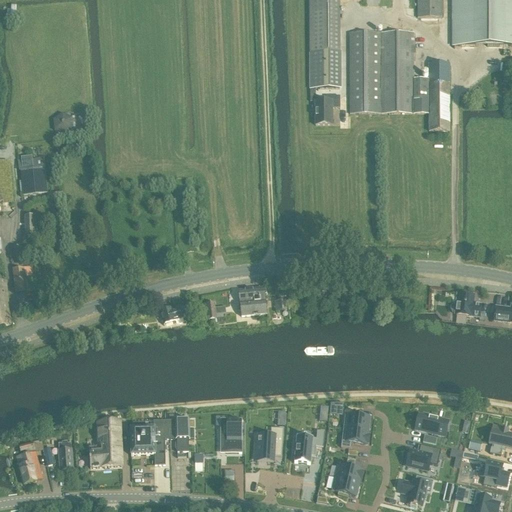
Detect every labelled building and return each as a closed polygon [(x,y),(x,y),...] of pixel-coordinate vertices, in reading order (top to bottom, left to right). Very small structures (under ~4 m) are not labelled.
[(309,0),(310,54),(310,90),(341,90),(341,54),(340,54),(339,11),(339,0),(309,0)] [(417,0),(417,19),(442,19),(441,0),(417,0)] [(511,0),(453,0),(454,47),(464,47),(511,47),(511,0)] [(350,35),(349,116),(429,116),(429,80),(413,80),(414,35),(350,35)] [(429,80),(429,116),(428,133),(449,133),(450,65),(429,65),(429,80)] [(314,102),(314,127),(332,127),(332,110),(340,110),(340,97),(326,97),(326,102),(314,102)] [(64,138),(73,131),(73,120),(63,115),(53,122),(54,133),(64,138)] [(19,172),(20,172),(23,197),(47,194),(45,169),(44,169),(43,159),(18,162),(19,172)] [(0,204),(12,203),(9,163),(0,163),(0,204)] [(25,237),(44,236),(43,217),(24,219),(25,237)] [(19,248),(13,249),(14,261),(21,260),(21,259),(23,258),(21,248),(19,249),(19,248)] [(16,294),(22,293),(35,291),(32,269),(13,270),(16,294)] [(0,327),(11,326),(6,282),(0,282),(0,327)] [(264,289),(239,292),(240,304),(247,304),(248,306),(254,306),(254,305),(266,304),(265,295),(266,294),(266,291),(264,290),(264,289)] [(480,319),(481,308),(473,307),(474,298),(458,296),(457,305),(453,305),(451,307),(451,311),(452,314),(456,316),(480,319)] [(288,312),(287,303),(274,304),(275,313),(288,312)] [(216,315),(215,310),(214,304),(207,305),(209,321),(210,321),(210,325),(217,324),(216,318),(223,317),(223,314),(216,315)] [(247,304),(240,304),(241,318),(267,316),(266,304),(254,305),(254,306),(248,306),(247,304)] [(190,320),(187,307),(172,311),(172,309),(160,312),(164,326),(184,321),(184,322),(190,320)] [(511,311),(496,309),(494,323),(511,324),(511,311)] [(119,328),(124,327),(122,323),(129,321),(127,315),(116,319),(119,328)] [(330,405),(329,416),(330,416),(330,412),(342,414),(342,418),(343,404),(330,405)] [(344,417),(343,430),(367,433),(367,431),(368,428),(369,420),(362,419),(362,416),(352,415),(352,418),(344,417)] [(419,416),(415,431),(445,438),(448,423),(419,416)] [(221,421),(220,448),(226,448),(226,455),(239,455),(242,455),(242,421),(221,421)] [(90,469),(122,468),(120,422),(97,423),(98,448),(89,449),(90,469)] [(189,423),(154,423),(154,430),(155,457),(155,467),(165,467),(165,441),(177,441),(177,454),(188,454),(188,441),(189,441),(189,423)] [(493,427),(489,445),(492,446),(494,446),(493,450),(491,449),(490,455),(500,457),(502,452),(501,452),(502,448),(506,449),(511,450),(511,437),(507,436),(508,432),(502,430),(502,429),(493,427)] [(257,447),(256,454),(259,454),(259,463),(275,463),(275,458),(283,458),(284,429),(283,429),(272,429),(271,429),(271,437),(259,437),(259,447),(257,447)] [(131,458),(155,457),(154,430),(131,431),(131,458)] [(343,430),(341,449),(350,450),(351,444),(366,446),(366,445),(368,445),(369,438),(369,435),(367,435),(367,433),(343,430)] [(294,464),(294,465),(310,466),(310,465),(310,458),(315,458),(316,448),(317,448),(322,448),(322,449),(323,449),(325,433),(317,432),(316,440),(313,440),(313,439),(297,438),(295,464),(294,464)] [(424,437),(423,444),(435,447),(437,440),(424,437)] [(67,444),(67,443),(62,443),(62,445),(59,445),(60,472),(73,471),(71,444),(67,444)] [(20,455),(35,451),(33,444),(18,448),(20,455)] [(411,453),(408,468),(428,473),(430,465),(438,467),(441,452),(421,447),(419,454),(411,453)] [(48,468),(54,466),(50,451),(44,452),(48,468)] [(451,451),(450,458),(462,461),(463,454),(451,451)] [(24,485),(43,481),(36,454),(22,458),(24,467),(20,468),(24,485)] [(463,454),(462,461),(478,464),(480,458),(463,454)] [(203,456),(195,456),(195,465),(203,465),(203,456)] [(337,467),(334,480),(358,485),(358,484),(359,481),(361,481),(363,475),(361,474),(361,473),(353,471),(354,463),(347,461),(345,469),(341,468),(337,467)] [(482,467),(480,478),(484,480),(496,482),(495,486),(497,487),(506,489),(509,476),(501,474),(502,468),(488,465),(487,469),(482,467)] [(403,484),(401,495),(409,497),(407,506),(416,509),(416,508),(421,510),(423,501),(425,502),(427,495),(425,494),(427,487),(432,488),(433,482),(416,478),(415,484),(414,484),(413,486),(403,484)] [(334,480),(331,492),(335,493),(335,494),(338,494),(337,497),(347,499),(348,497),(355,498),(357,490),(357,487),(358,485),(334,480)] [(446,485),(445,493),(452,494),(453,487),(446,485)] [(471,492),(468,504),(476,506),(475,508),(474,511),(498,511),(499,506),(490,504),(491,501),(486,500),(487,495),(471,492)]
